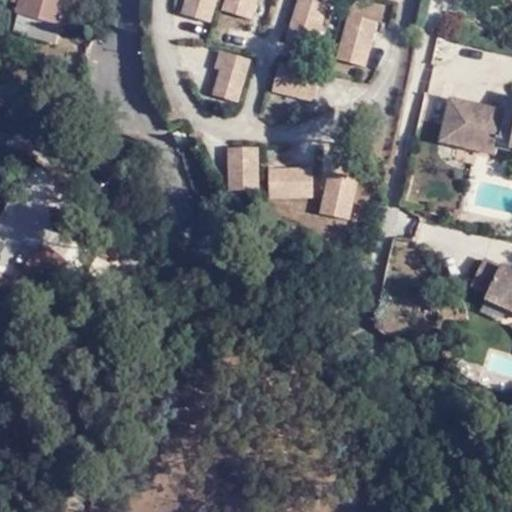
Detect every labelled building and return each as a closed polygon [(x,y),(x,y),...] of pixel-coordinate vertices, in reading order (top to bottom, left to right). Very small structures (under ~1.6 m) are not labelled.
[(64,26),(70,0),(17,0),(16,6),(22,8),(21,15),(64,26)] [(214,21),(217,0),(182,0),(180,14),(214,21)] [(223,0),(221,11),(253,20),(258,0),(223,0)] [(391,14),(395,0),(365,0),(364,7),(391,14)] [(334,45),(344,15),(309,5),(303,22),(325,28),(321,42),(334,45)] [(387,42),(390,27),(361,21),(352,57),(368,61),(373,40),(387,42)] [(218,48),(206,94),(239,103),(252,57),(218,48)] [(326,109),(338,73),(319,67),(312,93),(298,88),(295,101),(326,109)] [(357,105),(363,81),(348,78),(339,115),(368,121),(370,108),(357,105)] [(511,144),(511,112),(452,98),(445,123),(459,127),(457,137),(500,148),(503,142),(511,144)] [(261,189),(260,145),(226,146),(227,189),(261,189)] [(271,196),(315,194),(313,165),(269,167),(271,196)] [(350,221),(361,177),(330,169),(319,212),(350,221)] [(56,283),(67,255),(43,245),(32,273),(56,283)] [(511,267),(483,254),(471,279),(488,288),(488,292),(511,303),(511,267)]
